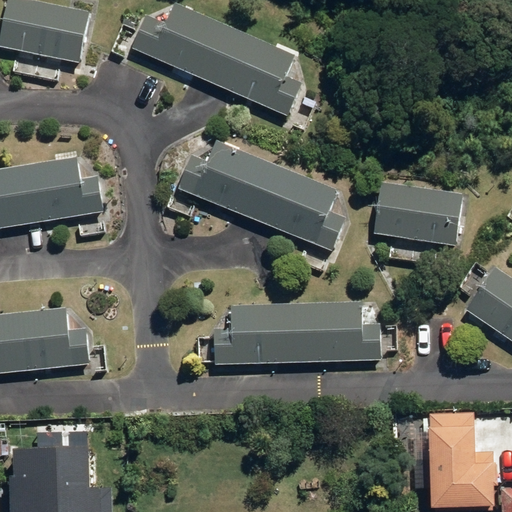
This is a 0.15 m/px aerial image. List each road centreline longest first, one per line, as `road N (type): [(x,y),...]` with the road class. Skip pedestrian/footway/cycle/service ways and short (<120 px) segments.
road 1 (residential): [(511,380),(153,391)]
road 2 (residential): [(0,107),(75,108),(109,122),(133,148),(147,258)]
road 3 (residential): [(153,391),(0,398)]
road 4 (residential): [(0,268),(147,258)]
road 5 (residential): [(147,258),(153,391)]
